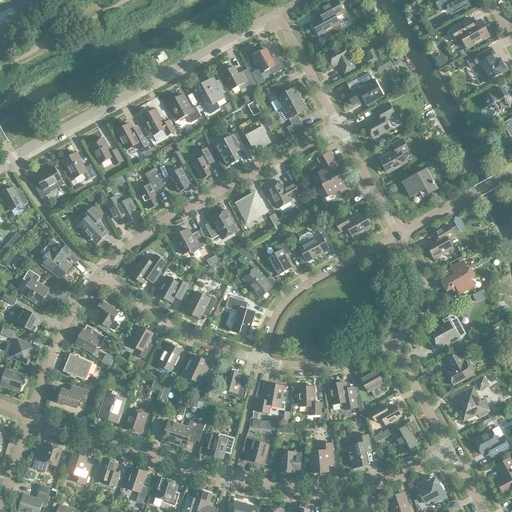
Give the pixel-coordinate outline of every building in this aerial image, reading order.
[(344,1),(343,0),(335,0),(321,8),(317,10),(321,16),(311,22),(319,36),(327,31),(328,33),(330,35),(332,35),(335,35),(338,33),(339,31),(340,29),(340,26),(339,25),(335,17),(343,12),(339,4),(344,1)] [(433,0),(436,4),(439,9),(440,11),(447,7),(451,14),(468,4),(465,0),(433,0)] [(469,18),(465,20),(450,29),(446,31),(446,33),(451,42),(452,43),(456,41),(457,41),(461,39),(466,48),(487,36),(479,21),(473,25),(469,18)] [(345,74),(355,69),(349,58),(351,57),(344,45),(326,55),(332,67),(339,64),(345,74)] [(272,61),(266,49),(255,55),(264,72),(269,69),(272,75),(284,68),(278,58),(272,61)] [(369,58),(362,61),(366,68),(378,61),(372,50),(366,54),(369,58)] [(486,59),(483,53),(466,62),(470,68),(474,66),(484,83),(506,71),(501,60),(496,63),(492,56),(486,59)] [(444,56),(436,60),(440,67),(448,62),(444,56)] [(380,62),(373,66),(377,73),(384,69),(380,62)] [(226,71),(222,73),(228,83),(228,84),(230,89),(231,89),(232,90),(238,86),(242,93),(256,85),(248,70),(244,73),(245,75),(240,78),(235,70),(234,67),(233,67),(231,67),(229,67),(228,68),(227,69),(226,71)] [(351,93),(347,95),(352,105),(363,99),(366,105),(383,96),(374,80),(372,81),(368,73),(347,85),(351,93)] [(213,78),(201,85),(208,96),(202,99),(210,114),(220,109),(217,103),(224,99),(213,78)] [(274,91),(283,108),(300,98),(295,88),(285,93),(279,82),(266,89),(268,94),(274,91)] [(511,100),(511,91),(498,87),(496,95),(488,93),(483,109),(499,114),(502,106),(510,108),(511,100)] [(190,109),(182,95),(169,102),(178,120),(187,115),(191,123),(201,118),(195,107),(190,109)] [(307,110),(300,98),(283,108),(292,125),(287,128),(290,133),(303,126),(297,115),(307,110)] [(260,113),(254,102),(247,105),(253,116),(260,113)] [(395,115),(389,104),(376,111),(379,117),(365,125),(372,138),(390,129),(385,120),(395,115)] [(156,110),(142,117),(155,140),(166,134),(167,136),(174,132),(169,121),(163,124),(156,110)] [(511,118),(502,123),(510,137),(511,135),(511,118)] [(210,125),(207,119),(201,122),(204,128),(210,125)] [(240,125),(254,151),(270,143),(258,122),(252,125),(250,120),(240,125)] [(129,124),(116,131),(126,150),(137,144),(140,150),(148,146),(142,135),(137,138),(129,124)] [(201,131),(193,136),(195,139),(198,140),(204,136),(201,131)] [(233,135),(215,145),(227,166),(239,159),(235,152),(241,149),(233,135)] [(103,138),(90,146),(100,164),(111,158),(115,165),(122,161),(116,150),(111,152),(103,138)] [(408,150),(402,139),(391,145),(394,151),(379,160),(387,173),(405,163),(401,154),(408,150)] [(192,163),(201,180),(213,174),(209,167),(215,164),(206,148),(197,154),(200,159),(192,163)] [(173,154),(180,167),(185,164),(178,152),(173,154)] [(341,175),(329,152),(316,159),(319,165),(311,169),(314,176),(318,174),(323,184),(324,184),(339,176),(340,176),(341,175)] [(76,153),(63,160),(73,179),(83,174),(87,181),(96,176),(90,165),(84,168),(76,153)] [(441,163),(437,156),(426,162),(430,169),(441,163)] [(63,185),(54,167),(42,173),(41,172),(35,175),(41,185),(35,188),(41,199),(50,194),(50,193),(63,185)] [(169,175),(178,193),(190,186),(181,168),(169,175)] [(422,197),(437,189),(426,169),(402,182),(410,197),(420,192),(422,197)] [(130,171),(124,174),(126,179),(132,176),(130,171)] [(349,193),(340,176),(339,176),(324,184),(323,184),(322,185),(328,196),(324,198),(328,204),(349,193)] [(137,191),(148,209),(161,202),(155,191),(160,188),(154,177),(148,180),(150,184),(137,191)] [(281,182),(267,190),(277,209),(291,201),(290,199),(299,194),(294,183),(288,186),(288,188),(285,190),(281,182)] [(100,187),(94,190),(98,198),(104,194),(100,187)] [(13,188),(2,194),(14,216),(25,210),(23,206),(28,203),(22,192),(17,195),(13,188)] [(74,191),(77,197),(82,194),(79,188),(74,191)] [(92,191),(84,195),(89,203),(97,198),(92,191)] [(256,191),(235,203),(238,210),(240,210),(247,222),(259,215),(260,216),(267,213),(256,191)] [(122,218),(125,224),(139,217),(129,199),(121,204),(117,196),(105,202),(116,221),(122,218)] [(78,226),(96,245),(108,233),(98,221),(102,217),(93,207),(84,216),(86,218),(78,226)] [(222,240),(237,231),(226,210),(210,219),(212,222),(205,226),(212,239),(219,235),(222,240)] [(345,215),(334,221),(340,232),(347,228),(352,237),(371,227),(363,213),(348,221),(345,215)] [(325,230),(321,223),(319,220),(314,223),(319,233),(325,230)] [(330,227),(326,220),(321,223),(325,230),(330,227)] [(44,221),(39,225),(43,230),(48,226),(44,221)] [(279,222),(274,226),(276,230),(282,227),(279,222)] [(447,225),(435,231),(439,238),(426,245),(433,258),(452,248),(447,239),(453,236),(447,225)] [(286,235),(282,228),(277,231),(281,238),(286,235)] [(187,229),(173,237),(183,255),(189,251),(190,253),(191,254),(205,246),(204,244),(207,243),(201,233),(192,238),(187,229)] [(303,244),(300,246),(308,261),(329,250),(321,235),(316,237),(314,234),(310,232),(302,236),(302,241),(303,244)] [(51,250),(46,258),(41,254),(36,260),(41,264),(61,280),(71,266),(65,261),(69,256),(61,250),(62,250),(51,241),(46,247),(51,250)] [(277,276),(292,268),(285,255),(290,252),(284,241),(274,247),(277,252),(267,257),(277,276)] [(7,244),(1,252),(5,255),(12,248),(7,244)] [(248,264),(253,259),(243,249),(237,252),(248,264)] [(11,251),(4,259),(7,261),(12,261),(16,256),(11,251)] [(143,257),(131,276),(132,275),(143,282),(142,283),(142,284),(146,279),(152,283),(166,262),(155,255),(150,262),(143,257)] [(452,287),(456,295),(473,285),(469,278),(473,276),(469,268),(467,269),(463,262),(451,269),(455,276),(442,282),(447,290),(452,287)] [(201,271),(212,278),(214,274),(214,269),(212,266),(201,271)] [(261,298),(272,287),(254,268),(253,269),(255,270),(245,280),(243,279),(261,298)] [(23,280),(17,290),(22,293),(22,294),(32,301),(31,302),(38,307),(49,290),(36,283),(40,277),(29,270),(23,279),(23,280)] [(171,303),(174,297),(180,300),(181,299),(188,286),(175,278),(174,279),(173,281),(167,277),(157,295),(171,303)] [(184,301),(191,288),(188,286),(181,299),(184,301)] [(485,289),(475,294),(478,300),(480,300),(489,296),(485,289)] [(208,298),(196,292),(187,310),(200,317),(202,313),(208,316),(216,300),(209,296),(208,298)] [(13,306),(17,299),(5,293),(2,299),(13,306)] [(243,309),(245,302),(229,297),(226,308),(238,311),(232,331),(247,335),(255,313),(243,309)] [(102,301),(95,312),(101,316),(97,321),(99,322),(96,326),(105,332),(108,328),(114,332),(120,324),(114,320),(119,312),(102,301)] [(35,333),(42,319),(23,309),(16,323),(35,333)] [(450,316),(448,317),(442,320),(444,323),(433,329),(434,334),(429,337),(427,339),(433,351),(446,344),(447,347),(460,339),(465,334),(457,319),(456,319),(455,318),(454,317),(452,316),(451,316),(450,316)] [(147,343),(152,334),(140,327),(135,337),(133,336),(129,344),(142,351),(139,356),(145,359),(152,345),(147,343)] [(17,333),(6,329),(4,335),(15,339),(17,333)] [(94,330),(91,335),(83,330),(75,344),(93,353),(96,348),(99,349),(105,338),(94,330)] [(34,347),(18,340),(13,350),(11,349),(8,356),(27,364),(34,347)] [(474,347),(471,341),(460,347),(463,353),(474,347)] [(170,372),(182,350),(169,344),(158,366),(170,372)] [(463,363),(457,352),(446,359),(452,369),(446,372),(453,386),(472,375),(465,362),(463,363)] [(92,363),(70,355),(64,371),(85,380),(92,363)] [(200,361),(192,357),(185,372),(190,375),(188,378),(200,383),(209,363),(201,359),(200,361)] [(142,371),(146,364),(139,360),(135,367),(142,371)] [(121,373),(123,366),(116,364),(114,371),(121,373)] [(0,376),(0,381),(1,382),(0,384),(19,391),(24,376),(5,370),(3,377),(0,376)] [(226,370),(221,389),(228,391),(227,393),(229,395),(244,399),(247,386),(241,384),(240,383),(242,374),(226,370)] [(383,384),(376,371),(360,380),(367,393),(371,391),(375,398),(379,395),(375,388),(383,384)] [(172,372),(166,385),(172,388),(178,375),(172,372)] [(483,377),(474,382),(479,390),(488,386),(483,377)] [(163,385),(154,382),(151,390),(160,393),(163,385)] [(344,382),(328,385),(332,405),(339,404),(339,407),(345,406),(346,410),(356,408),(353,391),(346,392),(344,382)] [(283,386),(268,384),(265,401),(258,399),(256,412),(268,414),(270,406),(279,407),(283,386)] [(193,396),(201,400),(206,389),(198,385),(193,396)] [(62,389),(58,402),(77,408),(79,401),(84,402),(88,391),(74,387),(72,393),(62,389)] [(314,387),(298,387),(299,407),(308,407),(309,416),(321,415),(321,403),(314,403),(314,387)] [(473,388),(452,400),(450,401),(462,424),(478,415),(479,418),(491,411),(485,400),(480,402),(473,388)] [(100,416),(117,422),(124,401),(107,395),(100,416)] [(243,406),(235,403),(233,410),(241,413),(243,406)] [(138,411),(131,409),(125,428),(140,433),(147,414),(149,414),(152,406),(146,404),(144,410),(140,409),(138,409),(138,411)] [(383,412),(380,407),(370,413),(375,422),(381,418),(385,425),(401,416),(395,406),(383,412)] [(175,416),(161,411),(158,418),(163,419),(161,425),(166,427),(162,440),(174,444),(180,425),(173,422),(175,416)] [(199,422),(192,419),(190,420),(187,427),(180,425),(174,444),(186,448),(189,439),(199,442),(205,424),(202,423),(200,424),(199,422)] [(253,420),(251,428),(259,429),(260,421),(253,420)] [(269,422),(268,430),(275,431),(276,423),(269,422)] [(417,445),(406,426),(392,434),(402,453),(417,445)] [(390,435),(387,430),(373,437),(376,443),(390,435)] [(481,454),(487,451),(490,457),(509,447),(503,438),(500,440),(498,436),(496,435),(494,436),(491,430),(473,440),(481,454)] [(212,436),(207,455),(221,459),(224,449),(231,451),(234,438),(219,434),(218,435),(218,437),(212,436)] [(347,447),(352,468),(367,465),(364,452),(371,451),(367,435),(356,438),(357,444),(347,447)] [(261,440),(246,436),(243,449),(249,451),(247,460),(263,464),(268,445),(261,443),(262,441),(261,440)] [(43,457),(36,455),(32,468),(44,473),(48,463),(56,466),(62,449),(47,444),(43,457)] [(310,452),(312,473),(328,472),(327,465),(333,465),(333,452),(332,452),(331,444),(319,445),(319,451),(310,452)] [(300,469),(301,451),(294,450),(294,452),(281,451),(280,472),(293,473),(294,468),(300,469)] [(86,458),(73,454),(67,472),(79,476),(77,482),(85,484),(91,465),(84,463),(86,458)] [(502,476),(495,480),(504,495),(511,491),(511,464),(509,458),(496,466),(502,476)] [(97,478),(104,480),(103,483),(115,487),(120,474),(114,472),(117,463),(103,459),(97,478)] [(146,473),(132,469),(126,488),(139,492),(146,473)] [(162,478),(155,497),(162,499),(162,501),(163,503),(175,507),(178,497),(173,495),(177,483),(162,478)] [(435,478),(424,484),(417,488),(426,503),(436,498),(438,501),(445,497),(435,478)] [(211,496),(195,491),(190,508),(188,507),(188,509),(189,509),(188,511),(213,511),(215,508),(207,506),(211,496)] [(36,499),(23,495),(18,510),(25,511),(38,511),(40,507),(46,509),(50,496),(38,493),(36,499)] [(403,493),(396,496),(397,499),(389,502),(389,504),(387,505),(389,511),(409,511),(410,511),(403,493)] [(252,511),(254,506),(248,505),(248,504),(234,501),(232,511),(230,511),(226,511),(225,511),(252,511)]
